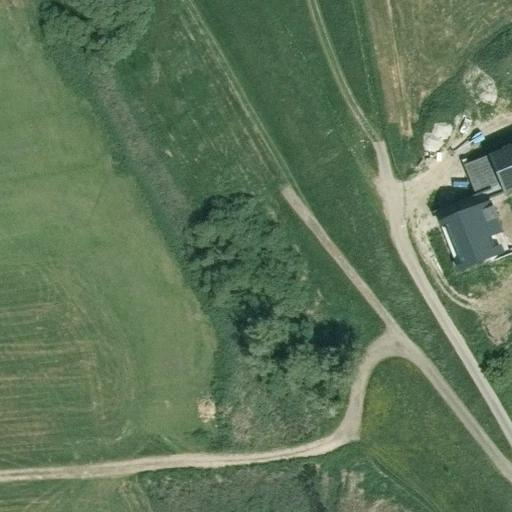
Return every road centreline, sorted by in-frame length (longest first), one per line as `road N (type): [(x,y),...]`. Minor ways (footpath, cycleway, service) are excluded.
road 1 (unclassified): [(511,434),(410,263),(379,144)]
road 2 (track): [(317,448),(0,477)]
road 3 (track): [(293,197),(397,332),(399,346)]
